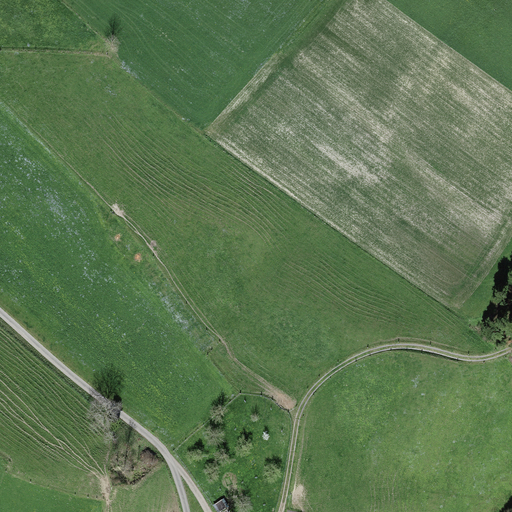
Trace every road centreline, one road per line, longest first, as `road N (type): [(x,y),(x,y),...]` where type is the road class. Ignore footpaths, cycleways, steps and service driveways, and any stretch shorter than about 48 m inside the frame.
road 1 (track): [(281,511),(298,412),(328,374),(383,349),(484,361),(511,349)]
road 2 (unclassified): [(0,314),(156,444),(186,511)]
